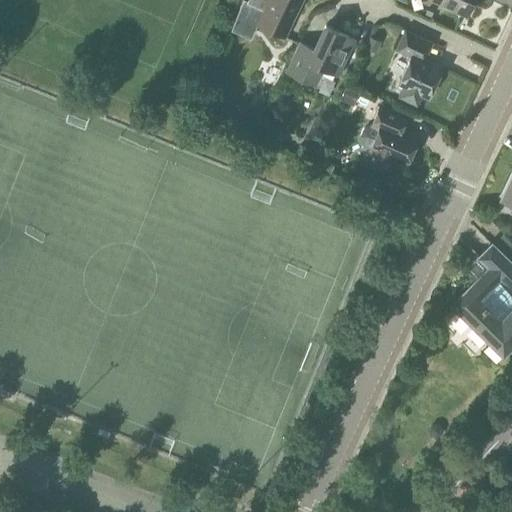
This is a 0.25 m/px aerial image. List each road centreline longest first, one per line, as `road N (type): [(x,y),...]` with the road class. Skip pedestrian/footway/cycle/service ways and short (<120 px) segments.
road 1 (tertiary): [(305,511),(511,71)]
road 2 (residential): [(511,69),(354,0)]
road 3 (tertiary): [(418,511),(511,419)]
